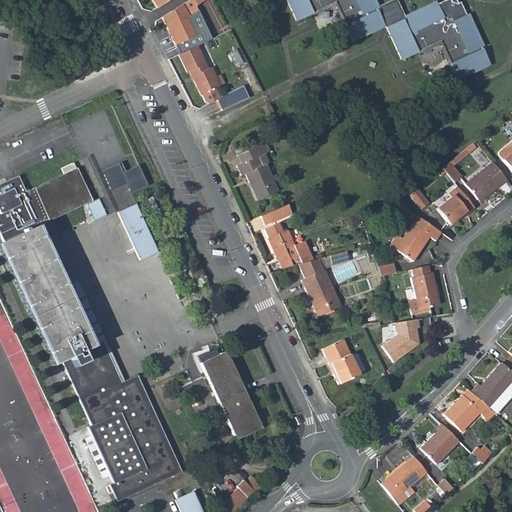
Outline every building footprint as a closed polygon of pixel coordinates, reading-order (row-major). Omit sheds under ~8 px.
[(202,0),(186,0),(160,17),(178,53),(194,45),(209,37),(194,6),(202,0)] [(287,0),(295,18),(334,2),(351,41),(382,28),(386,29),(400,61),(439,44),(455,83),(487,69),(480,50),(482,49),(468,18),(466,19),(460,5),(458,6),(455,0),(445,0),(446,2),(434,8),(433,5),(402,19),(401,16),(378,7),(375,8),(371,0),(287,0)] [(378,7),(401,16),(394,0),(378,7)] [(178,53),(177,53),(185,71),(189,69),(193,78),(191,79),(199,94),(204,103),(214,99),(219,110),(247,96),(241,84),(217,95),(213,87),(217,85),(217,84),(213,75),(208,65),(200,69),(198,65),(202,63),(194,45),(178,53)] [(219,72),(213,75),(217,84),(223,81),(219,72)] [(256,108),(261,117),(265,115),(270,112),(265,104),(256,108)] [(136,171),(106,107),(74,122),(104,186),(136,171)] [(403,136),(385,142),(389,152),(407,146),(403,136)] [(495,156),(511,175),(511,174),(511,144),(509,140),(496,151),(495,156)] [(472,148),(468,144),(463,149),(466,153),(472,148)] [(257,158),(263,155),(259,146),(243,153),(247,161),(240,164),(235,166),(240,176),(243,175),(248,183),(249,182),(258,200),(276,191),(264,165),(261,166),(257,158)] [(237,156),(240,164),(247,161),(243,153),(237,156)] [(458,177),(446,162),(438,169),(443,174),(450,183),(458,177)] [(496,185),(503,180),(488,162),(461,184),(474,200),(494,183),(496,185)] [(66,173),(75,169),(72,164),(64,168),(66,173)] [(91,201),(76,169),(75,169),(66,173),(24,193),(17,177),(0,185),(0,238),(2,244),(0,244),(0,257),(23,307),(52,366),(60,362),(90,426),(86,428),(90,437),(109,477),(112,484),(108,486),(116,502),(180,473),(136,377),(124,382),(121,384),(101,343),(91,347),(63,288),(35,228),(91,201)] [(438,178),(443,174),(438,169),(434,173),(438,178)] [(476,202),(496,185),(494,183),(474,200),(476,202)] [(463,213),(470,207),(454,187),(445,195),(448,198),(434,210),(446,224),(462,211),(463,213)] [(426,204),(414,189),(406,196),(419,210),(426,204)] [(135,203),(117,211),(140,261),(159,253),(135,203)] [(270,223),(291,214),(287,204),(266,213),(270,223)] [(362,227),(358,217),(351,220),(355,229),(362,227)] [(432,242),(438,233),(414,217),(400,239),(393,250),(412,262),(427,239),(432,242)] [(277,260),(281,268),(297,264),(311,260),(303,242),(302,241),(293,245),(287,231),(285,230),(282,231),(278,223),(264,229),(268,237),(267,238),(275,257),(277,256),(279,259),(277,260)] [(387,246),(393,250),(400,239),(394,235),(387,246)] [(348,260),(345,250),(329,255),(331,265),(348,260)] [(321,271),(316,259),(311,260),(297,264),(304,279),(301,280),(317,317),(339,307),(323,270),(321,271)] [(377,267),(379,277),(395,274),(393,264),(377,267)] [(430,274),(428,267),(411,270),(412,278),(410,278),(415,300),(417,311),(438,306),(435,292),(437,292),(432,274),(430,274)] [(77,281),(63,288),(91,347),(101,343),(121,384),(124,382),(105,341),(77,281)] [(409,312),(417,311),(415,300),(407,302),(409,312)] [(419,319),(395,323),(396,332),(397,332),(398,335),(382,345),(393,362),(419,344),(417,328),(420,328),(419,319)] [(341,338),(320,347),(327,362),(329,361),(334,371),(332,372),(337,383),(358,373),(357,371),(349,354),(341,338)] [(355,351),(349,354),(357,371),(363,368),(355,351)] [(260,429),(225,352),(199,364),(234,440),(260,429)] [(489,409),(511,381),(511,372),(501,363),(481,386),(478,383),(470,392),(486,406),(489,409)] [(479,413),(486,406),(470,392),(465,398),(463,395),(444,414),(461,432),(468,425),(467,423),(478,412),(479,413)] [(433,463),(454,441),(437,425),(432,430),(434,431),(417,448),(433,463)] [(103,480),(109,477),(90,437),(84,439),(103,480)] [(477,447),(471,453),(482,464),(492,453),(484,445),(479,449),(477,447)] [(411,456),(378,483),(396,506),(413,493),(408,486),(425,474),(411,456)] [(444,477),(436,484),(444,495),(453,488),(444,477)] [(236,511),(261,488),(250,478),(245,484),(242,482),(236,488),(238,490),(220,507),(225,511),(236,511)] [(203,511),(195,492),(178,500),(183,511),(203,511)] [(412,510),(414,511),(422,511),(430,507),(424,500),(412,510)]
